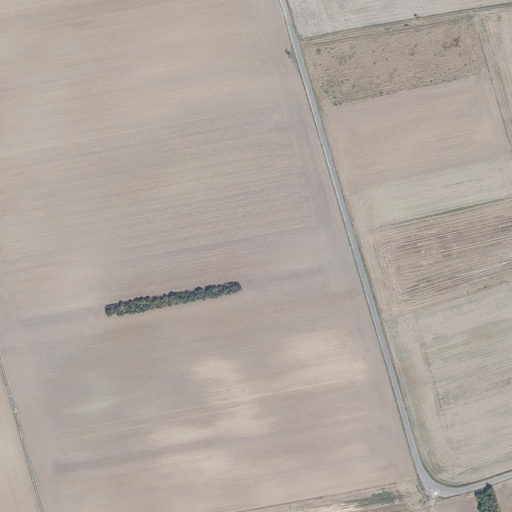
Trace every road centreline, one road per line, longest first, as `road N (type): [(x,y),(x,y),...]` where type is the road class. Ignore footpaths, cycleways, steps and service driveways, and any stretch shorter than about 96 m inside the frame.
road 1 (unclassified): [(285,0),(427,477),(447,490),(511,471)]
road 2 (track): [(0,328),(363,260)]
road 3 (track): [(299,43),(511,7)]
road 4 (track): [(0,343),(50,511)]
